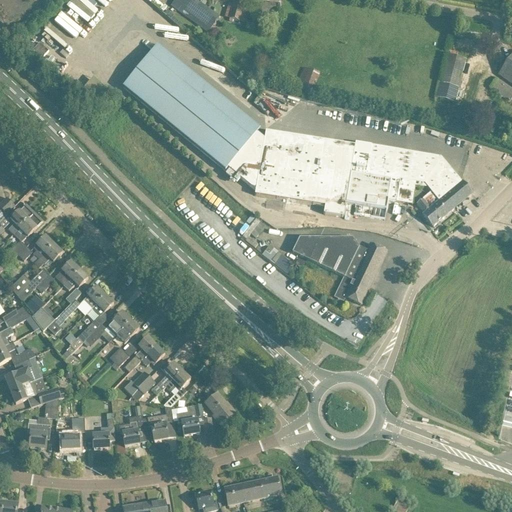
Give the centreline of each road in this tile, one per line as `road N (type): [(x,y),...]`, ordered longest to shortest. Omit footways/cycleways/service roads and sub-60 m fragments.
road 1 (residential): [(292,436),(278,413),(0,137)]
road 2 (secondary): [(240,315),(0,80)]
road 3 (residential): [(14,477),(94,486),(163,478),(292,436)]
road 4 (unclassified): [(397,331),(419,278),(474,228)]
